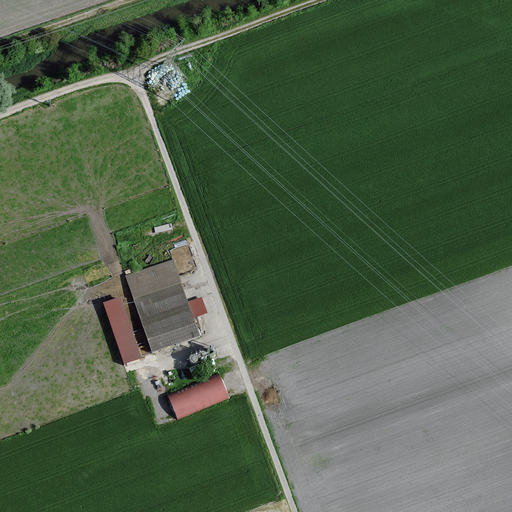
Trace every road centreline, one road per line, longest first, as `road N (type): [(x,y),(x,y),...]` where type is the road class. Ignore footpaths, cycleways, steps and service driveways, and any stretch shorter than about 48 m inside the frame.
road 1 (track): [(293,511),(134,71)]
road 2 (track): [(320,0),(0,114)]
road 3 (track): [(133,0),(0,47)]
